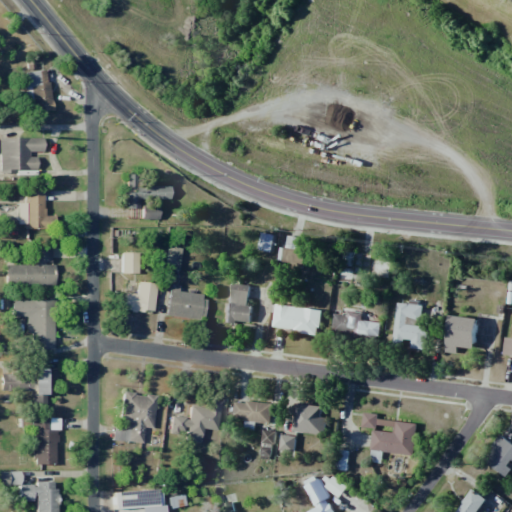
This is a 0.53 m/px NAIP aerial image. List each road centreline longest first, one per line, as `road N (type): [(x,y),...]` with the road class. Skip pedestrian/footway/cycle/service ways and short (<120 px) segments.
road 1 (tertiary): [(30,0),(103,85),(205,165),(259,190),(349,213),(511,229)]
road 2 (residential): [(94,511),(94,105),(103,85)]
road 3 (residential): [(511,399),(92,342)]
road 4 (residential): [(492,396),(406,511)]
